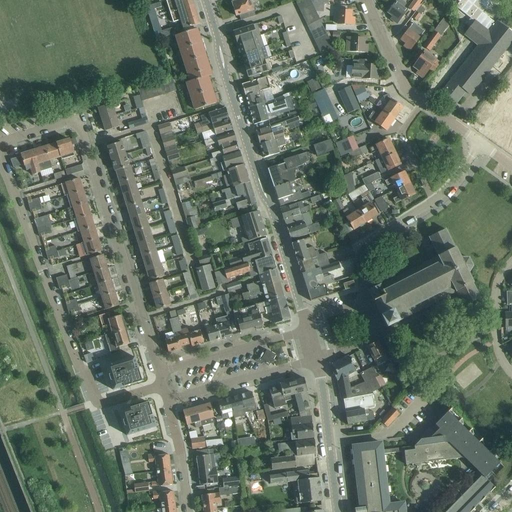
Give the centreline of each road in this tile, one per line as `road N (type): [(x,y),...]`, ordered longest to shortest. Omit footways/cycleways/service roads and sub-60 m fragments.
road 1 (tertiary): [(303,320),(205,0)]
road 2 (residential): [(0,154),(96,400),(162,385)]
road 3 (residential): [(158,370),(87,145)]
road 4 (residential): [(87,145),(149,127),(193,263)]
road 5 (residential): [(166,399),(314,360)]
road 6 (residential): [(305,329),(158,370)]
road 7 (tertiary): [(336,511),(314,360)]
road 8 (residential): [(357,307),(364,249),(433,201)]
road 9 (residential): [(511,373),(494,322),(500,273),(511,261)]
